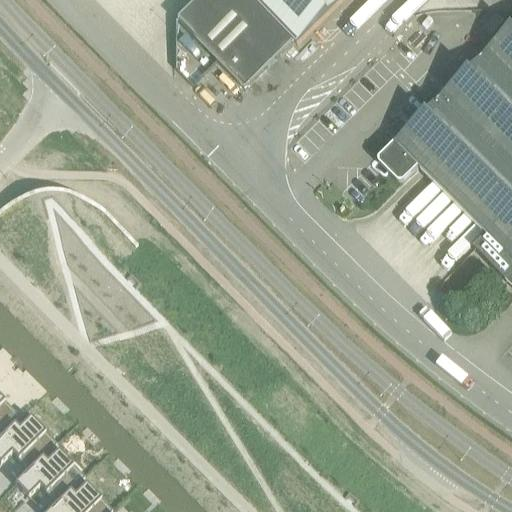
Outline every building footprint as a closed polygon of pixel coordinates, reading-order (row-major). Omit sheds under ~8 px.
[(300,50),(350,0),(198,0),(176,22),(246,93),(294,46),(300,50)] [(511,34),(395,149),(410,164),(410,174),(418,174),(420,174),(483,238),(488,243),(476,255),(511,291),(511,34)] [(0,400),(0,430),(15,416),(0,400)] [(25,415),(0,439),(0,466),(11,456),(16,461),(28,473),(28,474),(53,449),(53,450),(56,447),(25,415)] [(28,473),(14,487),(27,500),(39,489),(44,494),(56,506),(56,507),(81,482),(81,483),(84,480),(53,450),(53,449),(28,474),(28,473)] [(56,506),(49,511),(110,511),(81,483),(81,482),(56,507),(56,506)]
